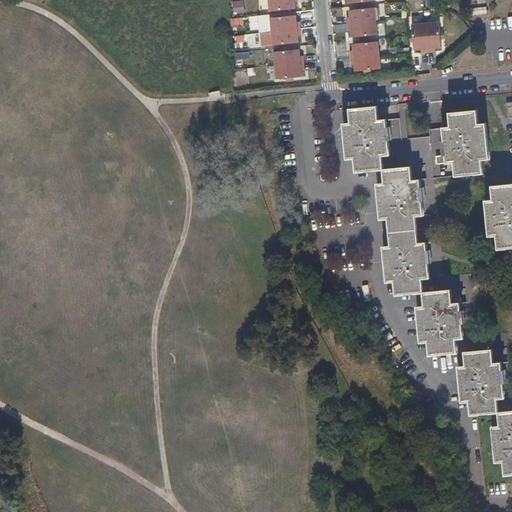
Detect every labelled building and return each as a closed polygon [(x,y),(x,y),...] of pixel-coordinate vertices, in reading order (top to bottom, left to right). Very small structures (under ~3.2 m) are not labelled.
[(271,0),(272,10),(295,7),(294,1),(297,1),(297,0),(271,0)] [(232,1),(232,14),(243,13),(243,1),(232,1)] [(373,34),(371,6),(348,8),(349,14),(346,15),(347,29),(350,29),(351,36),(373,34)] [(295,13),(273,15),(276,43),(298,41),(297,34),(301,34),(299,19),(296,20),(295,13)] [(250,33),(257,32),(255,16),(248,17),(250,33)] [(230,27),(243,26),(243,18),(229,19),(230,27)] [(441,20),(413,22),(414,45),(421,44),(421,48),(436,47),(436,43),(442,43),(441,20)] [(451,35),(459,34),(457,23),(450,25),(451,35)] [(377,68),(374,40),(352,42),(352,49),(349,49),(350,64),(354,63),(354,70),(377,68)] [(299,47),(276,50),(279,78),(301,76),(301,69),(304,68),(303,53),(299,54),(299,47)] [(354,119),(346,120),(350,155),(358,154),(359,168),(387,166),(385,152),(393,151),(390,116),(382,116),(381,103),(353,106),(354,119)] [(453,123),(445,124),(449,159),(456,159),(458,173),(486,170),(484,156),(492,156),(488,120),(481,121),(479,107),(452,110),(453,123)] [(414,163),(387,166),(388,179),(379,180),(383,216),(391,215),(394,242),(385,243),(389,279),(397,278),(399,292),(426,289),(425,275),(433,274),(429,239),(421,239),(419,213),(427,212),(423,176),(415,177),(414,163)] [(496,196),(488,197),(491,233),(499,232),(501,246),(511,244),(511,181),(494,183),(496,196)] [(428,302),(419,303),(423,338),(431,338),(433,352),(459,349),(458,335),(466,334),(462,299),(455,299),(454,286),(426,289),(428,302)] [(469,362),(461,363),(464,398),(472,398),(473,411),(501,408),(500,395),(507,394),(504,359),(497,359),(495,346),(468,349),(469,362)] [(502,422),(494,423),(497,458),(506,457),(507,472),(511,471),(511,407),(501,408),(502,422)]
